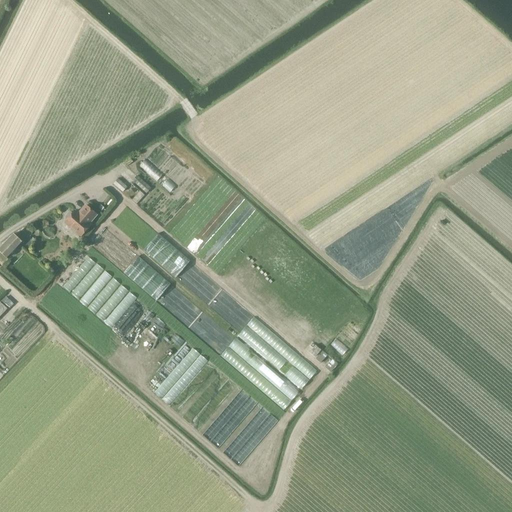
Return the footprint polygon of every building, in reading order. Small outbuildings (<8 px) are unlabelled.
[(132,181),(146,193),(151,188),(137,176),(132,181)] [(117,179),(113,184),(123,192),(127,187),(117,179)] [(144,195),(140,191),(132,200),(136,204),(144,195)] [(74,210),(72,213),(70,212),(68,212),(65,217),(65,219),(66,220),(63,223),(80,238),(91,224),(90,223),(97,215),(85,204),(78,213),(74,210)] [(13,234),(0,247),(0,252),(6,258),(22,242),(13,234)] [(9,309),(14,304),(6,297),(2,301),(9,309)]
